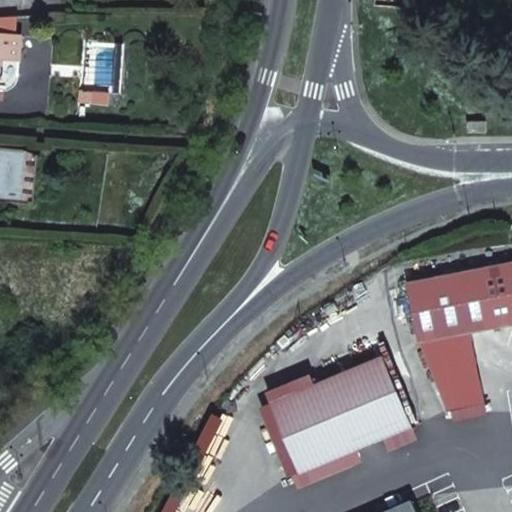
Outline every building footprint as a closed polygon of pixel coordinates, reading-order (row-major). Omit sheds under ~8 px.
[(0,35),(0,88),(3,89),(5,74),(18,75),(22,37),(0,35)] [(466,123),(466,135),(485,134),(484,122),(466,123)] [(469,334),(511,325),(511,267),(406,288),(417,344),(418,344),(447,413),(483,407),(469,334)] [(297,475),(409,429),(381,360),(269,405),(297,475)] [(392,511),(417,511),(413,503),(392,511)]
